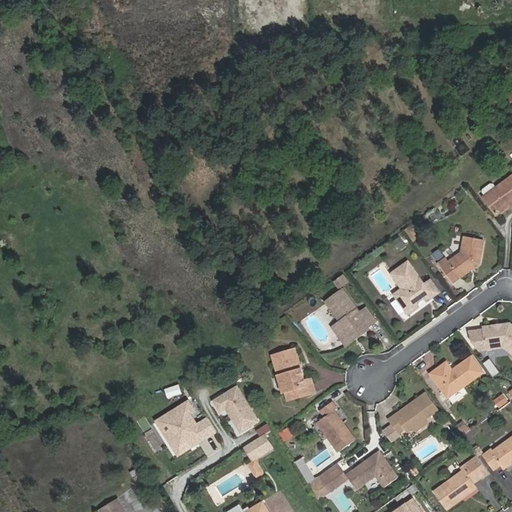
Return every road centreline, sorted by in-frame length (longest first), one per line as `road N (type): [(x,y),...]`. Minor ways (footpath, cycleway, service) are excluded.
road 1 (residential): [(370,381),(500,289),(511,289)]
road 2 (unknown): [(187,511),(178,491),(183,477),(230,448),(204,399)]
